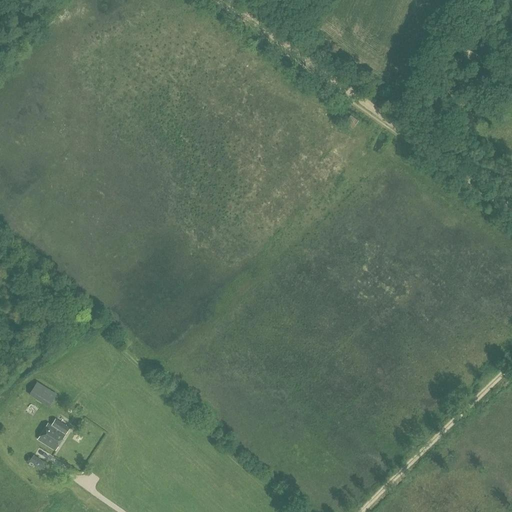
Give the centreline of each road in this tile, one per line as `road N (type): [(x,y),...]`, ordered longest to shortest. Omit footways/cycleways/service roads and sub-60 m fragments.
road 1 (track): [(511,210),(223,0)]
road 2 (track): [(75,309),(288,511)]
road 3 (track): [(360,511),(511,365)]
